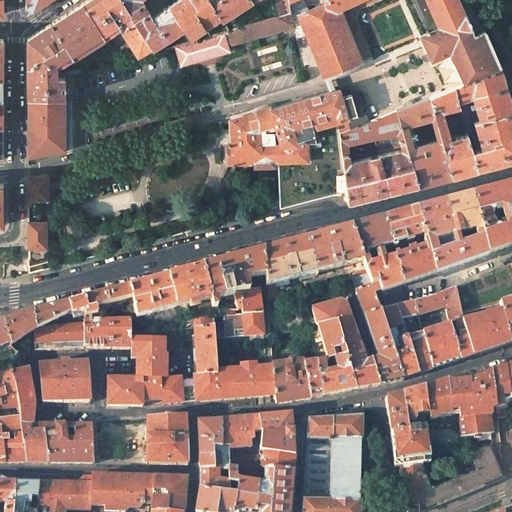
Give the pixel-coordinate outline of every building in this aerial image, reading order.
[(26,0),(26,6),(33,10),(47,0),(26,0)] [(121,0),(85,0),(82,2),(104,37),(119,27),(137,55),(151,46),(132,16),(121,0)] [(121,0),(132,16),(147,6),(144,2),(145,1),(144,0),(121,0)] [(174,0),(169,4),(183,27),(189,36),(204,26),(193,10),(191,11),(183,0),(174,0)] [(304,142),(300,131),(314,127),(338,120),(339,131),(369,120),(365,110),(366,110),(368,107),(362,91),(359,90),(341,96),(339,88),(334,89),(329,77),(362,64),(340,9),(359,0),(415,0),(429,32),(420,35),(431,59),(450,51),(463,81),(500,66),(500,65),(484,29),(477,16),(469,20),(467,16),(468,16),(467,14),(466,14),(461,5),(462,4),(462,3),(460,3),(458,0),(288,0),(291,11),(228,30),(175,45),(181,65),(229,51),(227,45),(234,43),(294,25),(301,23),(325,79),(329,91),(269,108),(270,108),(231,120),(232,145),(226,145),(227,163),(274,162),(314,161),(314,151),(308,151),(307,144),(306,142),(304,142)] [(209,0),(191,0),(197,7),(193,10),(204,26),(220,17),(209,0)] [(209,0),(220,17),(221,19),(250,0),(263,0),(264,1),(255,5),(259,14),(225,25),(228,30),(291,11),(288,0),(209,0)] [(82,2),(51,22),(73,57),(104,37),(82,2)] [(152,47),(183,27),(169,4),(152,15),(147,6),(132,16),(151,46),(152,47)] [(51,22),(27,38),(27,98),(65,97),(65,89),(68,89),(68,85),(65,85),(65,76),(61,76),(56,68),(73,57),(51,22)] [(137,55),(119,27),(104,37),(113,50),(120,61),(137,55)] [(105,54),(111,64),(120,61),(113,50),(105,54)] [(100,60),(92,62),(94,69),(102,67),(100,60)] [(463,81),(453,85),(457,100),(471,96),(479,119),(511,110),(511,107),(506,88),(500,66),(463,81)] [(453,85),(429,95),(436,118),(451,175),(476,168),(471,149),(467,132),(450,137),(443,111),(459,106),(457,100),(453,85)] [(397,108),(417,184),(451,175),(436,118),(429,95),(397,108)] [(65,97),(27,98),(28,157),(66,148),(65,97)] [(346,192),(347,202),(417,184),(397,108),(369,120),(339,131),(340,142),(346,192)] [(511,110),(479,119),(473,120),(480,146),(471,149),(476,168),(511,158),(511,110)] [(218,131),(206,136),(208,141),(220,136),(218,131)] [(45,174),(28,179),(28,246),(28,265),(46,260),(46,243),(46,200),(48,200),(48,176),(45,174)] [(511,184),(502,187),(472,195),(482,234),(488,255),(511,246),(511,184)] [(445,202),(454,237),(456,237),(474,232),(475,236),(482,234),(472,195),(448,201),(445,202)] [(442,203),(417,210),(426,240),(435,274),(461,265),(457,246),(437,252),(435,242),(454,237),(445,202),(442,203)] [(401,214),(384,218),(392,247),(404,243),(407,242),(410,241),(412,241),(422,238),(423,241),(426,240),(417,210),(401,214)] [(378,250),(392,247),(384,218),(377,220),(368,223),(351,227),(363,260),(368,259),(366,254),(377,251),(378,250)] [(316,273),(363,261),(363,260),(351,227),(307,239),(316,273)] [(464,264),(488,255),(482,234),(475,236),(476,239),(459,245),(458,245),(457,246),(461,265),(464,264)] [(422,238),(412,241),(415,250),(424,247),(423,241),(422,238)] [(276,284),(316,273),(307,239),(264,250),(266,275),(267,286),(276,284)] [(409,252),(407,252),(394,256),(402,286),(404,285),(419,280),(435,274),(426,240),(423,241),(424,247),(415,250),(413,250),(409,252)] [(404,243),(392,247),(394,256),(407,252),(404,243)] [(264,250),(203,266),(210,300),(212,309),(218,307),(216,299),(233,296),(232,293),(249,290),(247,278),(266,275),(264,250)] [(402,286),(394,256),(383,259),(382,260),(378,261),(369,263),(368,259),(363,260),(363,261),(366,270),(368,274),(372,285),(378,284),(381,292),(382,293),(392,289),(402,286)] [(203,266),(168,275),(176,308),(191,304),(210,300),(203,266)] [(357,277),(350,278),(354,290),(372,285),(368,274),(357,277)] [(137,319),(176,308),(168,275),(129,286),(132,299),(137,319)] [(276,284),(267,286),(267,288),(268,299),(298,292),(320,286),(318,281),(277,292),(276,284)] [(372,285),(354,290),(363,315),(380,310),(387,308),(383,296),(376,298),(374,294),(381,292),(378,284),(372,285)] [(129,285),(85,297),(88,310),(98,308),(132,299),(129,286),(129,285)] [(455,287),(440,293),(445,308),(449,324),(449,325),(456,323),(455,320),(462,318),(455,287)] [(233,296),(237,311),(241,310),(242,315),(261,313),(262,313),(259,289),(249,290),(232,293),(233,296)] [(298,292),(268,299),(269,313),(301,307),(298,292)] [(440,293),(414,302),(418,316),(420,316),(440,309),(445,308),(440,293)] [(72,314),(83,311),(88,310),(85,297),(68,301),(71,312),(72,314)] [(511,343),(511,298),(500,302),(502,311),(509,344),(511,343)] [(68,301),(34,310),(36,328),(71,312),(68,301)] [(338,302),(311,309),(316,326),(334,323),(345,356),(355,390),(379,386),(372,359),(366,362),(346,305),(344,304),(343,303),(341,302),(339,302),(338,302)] [(432,370),(421,330),(418,316),(414,302),(407,303),(396,306),(418,375),(432,370)] [(191,304),(176,308),(186,314),(187,314),(187,308),(191,307),(191,304)] [(418,375),(396,306),(387,308),(380,310),(403,380),(418,375)] [(269,313),(271,336),(297,330),(305,329),(306,328),(310,328),(308,317),(303,318),(301,307),(269,313)] [(88,310),(83,311),(85,317),(86,318),(98,315),(99,313),(98,308),(88,310)] [(440,309),(420,316),(422,322),(439,316),(440,309)] [(9,317),(4,318),(9,343),(11,346),(36,328),(34,310),(9,317)] [(380,310),(363,315),(365,322),(377,358),(372,359),(379,386),(403,381),(380,310)] [(463,321),(466,339),(473,356),(509,344),(502,311),(501,311),(463,321)] [(215,339),(250,337),(263,336),(261,313),(242,315),(234,315),(223,316),(224,323),(214,324),(215,339)] [(193,317),(187,317),(182,327),(182,330),(194,329),(193,317)] [(194,329),(196,375),(216,374),(216,371),(215,339),(214,324),(214,317),(193,317),(194,329)] [(0,346),(9,343),(4,318),(0,319),(0,346)] [(460,341),(455,342),(460,361),(473,356),(466,339),(463,321),(462,318),(455,320),(456,323),(459,338),(460,341)] [(131,320),(84,320),(84,324),(83,349),(110,349),(130,349),(130,339),(131,320)] [(334,323),(316,326),(327,361),(333,359),(345,356),(334,323)] [(35,350),(83,349),(84,324),(48,326),(34,331),(35,350)] [(430,328),(421,330),(432,370),(460,361),(455,342),(449,325),(449,324),(430,330),(430,328)] [(310,328),(306,328),(317,363),(324,361),(327,361),(316,326),(310,328)] [(305,329),(297,330),(299,338),(300,345),(303,360),(304,366),(317,363),(306,328),(305,329)] [(297,330),(271,336),(271,344),(299,338),(297,330)] [(136,359),(136,380),(108,380),(107,407),(139,407),(189,404),(195,403),(194,393),(193,381),(187,381),(181,382),(181,380),(167,380),(167,355),(165,355),(165,338),(130,339),(130,349),(131,359),(136,359)] [(324,361),(317,363),(322,397),(355,390),(345,356),(333,359),(336,369),(333,370),(334,374),(327,375),(324,361)] [(288,361),(273,364),(273,367),(275,397),(276,405),(311,400),(304,366),(303,360),(291,361),(291,359),(288,359),(288,361)] [(0,374),(0,408),(10,408),(17,407),(12,371),(10,361),(0,374)] [(317,363),(304,366),(311,400),(322,397),(317,363)] [(87,364),(39,365),(42,403),(90,403),(87,364)] [(273,367),(255,368),(255,364),(240,365),(240,369),(216,371),(216,374),(196,375),(193,375),(193,381),(194,393),(195,403),(255,398),(266,398),(275,397),(273,367)] [(496,407),(497,416),(509,413),(510,409),(511,408),(511,364),(497,370),(491,373),(495,400),(495,407),(496,407)] [(19,416),(26,464),(48,463),(43,424),(34,424),(34,404),(28,367),(12,371),(17,407),(19,416)] [(433,456),(472,451),(473,452),(484,447),(490,447),(493,447),(489,408),(493,408),(495,407),(495,400),(491,373),(489,373),(473,380),(464,383),(448,386),(447,381),(425,389),(428,415),(429,426),(433,456)] [(402,395),(406,422),(416,421),(415,417),(428,415),(425,389),(402,395)] [(406,422),(402,395),(394,396),(386,398),(385,399),(390,434),(407,431),(406,422)] [(17,407),(10,408),(11,417),(19,416),(17,407)] [(260,433),(260,452),(264,452),(270,453),(294,456),(294,446),(291,414),(258,417),(258,418),(259,432),(260,433)] [(0,425),(5,464),(26,464),(19,416),(11,417),(0,418),(0,425)] [(331,440),(359,440),(362,441),(362,416),(308,420),(307,440),(331,440)] [(187,465),(185,417),(164,419),(147,420),(146,442),(146,465),(187,465)] [(228,448),(228,451),(242,450),(250,449),(250,442),(251,442),(252,441),(253,440),(253,439),(252,433),(259,432),(258,418),(248,419),(246,421),(246,420),(245,420),(245,419),(243,419),(242,419),(241,420),(240,421),(238,419),(237,419),(235,419),(224,420),(221,421),(222,435),(223,448),(228,448)] [(197,422),(198,457),(213,456),(213,447),(223,448),(222,435),(221,421),(197,422)] [(393,462),(394,470),(403,468),(416,466),(423,465),(422,464),(431,463),(430,457),(433,456),(429,426),(417,427),(416,421),(406,422),(407,431),(390,434),(391,446),(393,462)] [(92,425),(62,425),(54,424),(43,424),(48,463),(94,464),(92,425)] [(330,501),(331,440),(307,440),(307,447),(303,500),(308,500),(330,501)] [(330,501),(357,501),(359,440),(331,440),(330,501)] [(223,448),(213,447),(213,456),(214,469),(217,470),(228,471),(228,468),(228,457),(228,451),(228,448),(223,448)] [(416,466),(403,468),(403,491),(402,511),(421,511),(447,501),(469,492),(503,479),(490,447),(484,447),(473,452),(471,453),(478,470),(432,489),(423,465),(416,466)] [(294,456),(270,453),(264,452),(264,456),(262,457),(261,458),(260,460),(260,462),(261,463),(262,463),(263,464),(262,470),(264,471),(264,470),(269,470),(293,473),(294,473),(294,463),(294,456)] [(260,455),(228,457),(228,468),(236,469),(237,469),(237,470),(241,469),(260,470),(260,455)] [(199,469),(214,469),(213,456),(198,457),(199,469)] [(214,469),(199,469),(199,489),(229,494),(229,483),(229,481),(217,481),(217,470),(214,469)] [(259,482),(252,511),(289,511),(292,485),(293,473),(269,470),(264,470),(264,471),(264,482),(259,482)] [(229,494),(199,489),(194,511),(252,511),(259,482),(240,480),(237,479),(237,476),(229,474),(229,481),(229,483),(237,484),(236,495),(229,494)] [(101,490),(102,475),(95,475),(91,475),(91,478),(91,490),(101,490)] [(101,490),(116,491),(117,476),(103,475),(102,475),(101,490)] [(136,508),(139,477),(117,476),(116,491),(115,497),(115,499),(115,511),(121,511),(125,511),(130,508),(136,508)] [(75,490),(91,490),(91,478),(83,477),(79,482),(79,484),(76,484),(75,490)] [(152,504),(154,477),(139,477),(136,508),(140,509),(140,508),(141,508),(142,508),(142,507),(142,504),(152,504)] [(183,511),(186,479),(154,477),(152,504),(151,511),(183,511)] [(15,482),(14,506),(13,511),(36,511),(37,509),(37,501),(39,492),(39,489),(39,483),(39,482),(15,481),(15,482)] [(15,482),(0,482),(0,504),(4,505),(3,511),(13,511),(14,506),(15,482)] [(70,490),(65,509),(67,509),(70,509),(75,494),(75,490),(76,484),(72,484),(71,484),(70,490)] [(36,511),(64,511),(65,509),(70,490),(39,489),(39,492),(37,501),(37,509),(36,511)] [(90,496),(105,498),(106,496),(115,497),(116,491),(101,490),(91,490),(90,496)] [(79,511),(85,511),(89,511),(90,496),(75,494),(70,509),(70,510),(79,511)] [(90,496),(89,511),(95,511),(103,511),(105,498),(90,496)] [(105,498),(103,511),(115,511),(115,499),(115,497),(106,496),(105,498)] [(308,500),(303,500),(302,511),(360,511),(361,501),(357,501),(330,501),(308,500)]
